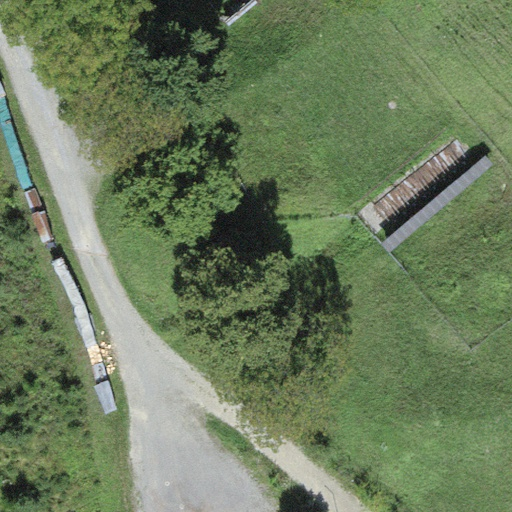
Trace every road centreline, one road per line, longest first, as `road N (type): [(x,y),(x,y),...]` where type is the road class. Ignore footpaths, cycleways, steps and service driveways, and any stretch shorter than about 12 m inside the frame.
road 1 (track): [(341,511),(133,339),(185,511)]
road 2 (residential): [(133,339),(0,35)]
